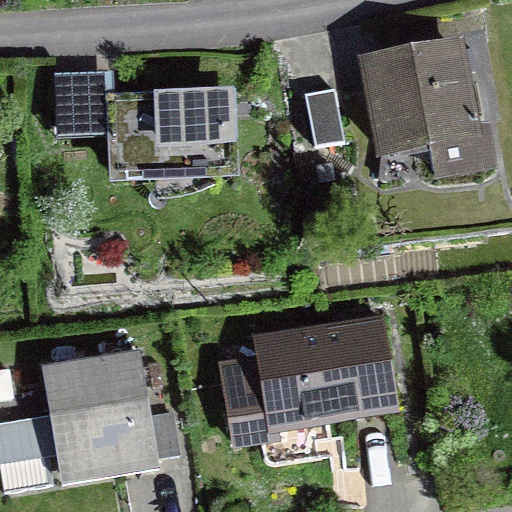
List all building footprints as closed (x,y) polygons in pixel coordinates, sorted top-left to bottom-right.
[(480,128),(464,40),(358,59),(377,164),(429,155),(434,183),(499,171),(490,126),(480,128)] [(114,72),(53,75),(56,141),(106,139),(109,189),(241,183),(238,120),(255,119),(254,102),(237,102),(237,90),(115,95),(114,72)] [(316,150),(345,145),(335,91),(305,96),(316,150)] [(334,183),(333,165),(315,167),(316,185),(334,183)] [(257,360),(221,366),(235,449),(282,442),(280,433),(391,415),(376,322),(254,341),(257,360)] [(55,457),(60,489),(161,474),(159,461),(181,457),(174,413),(149,416),(139,353),(42,368),(50,416),(0,423),(0,481),(2,495),(49,488),(44,458),(55,457)] [(0,403),(17,401),(13,370),(0,371),(0,403)]
